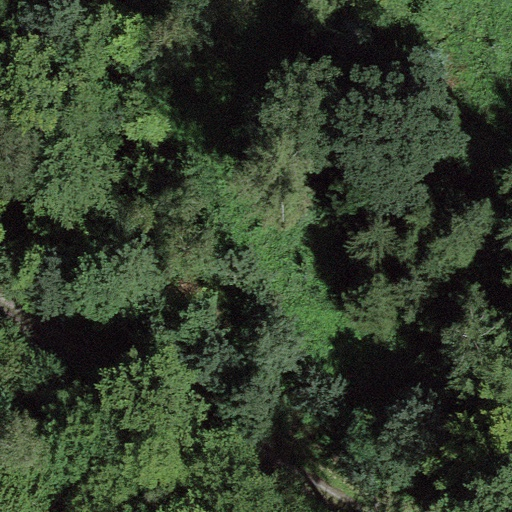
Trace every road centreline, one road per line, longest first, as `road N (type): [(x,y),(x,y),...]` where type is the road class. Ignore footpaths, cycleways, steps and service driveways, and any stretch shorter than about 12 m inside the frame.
road 1 (track): [(0,302),(202,419)]
road 2 (track): [(202,419),(369,511)]
